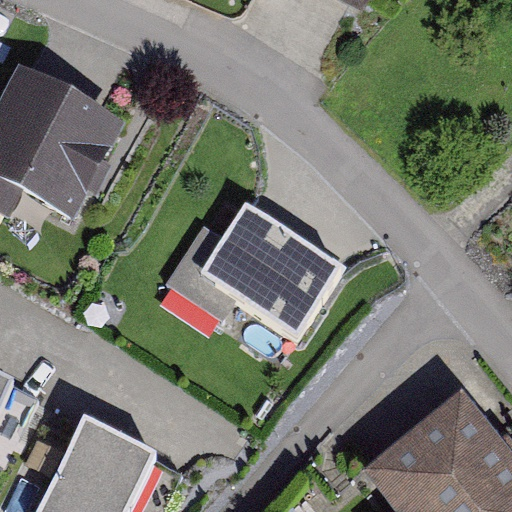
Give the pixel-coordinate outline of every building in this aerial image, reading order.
[(327,0),(364,19),(373,0),(327,0)] [(20,79),(0,115),(0,190),(75,231),(127,138),(20,79)] [(344,283),(249,217),(225,252),(204,238),(167,291),(283,371),(344,283)] [(0,424),(16,394),(0,385),(0,424)] [(511,511),(511,465),(463,406),(365,485),(387,511),(511,511)] [(85,429),(42,511),(134,511),(158,466),(85,429)]
